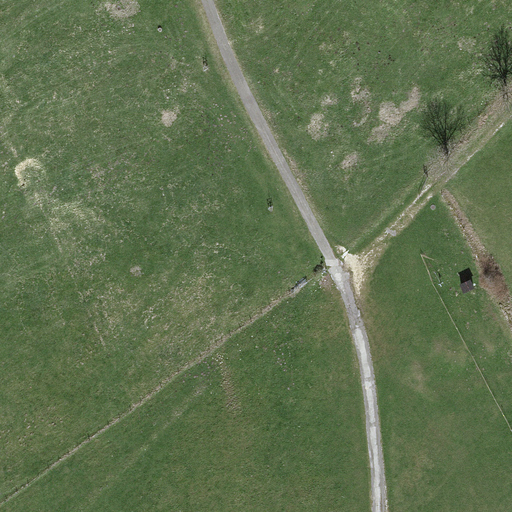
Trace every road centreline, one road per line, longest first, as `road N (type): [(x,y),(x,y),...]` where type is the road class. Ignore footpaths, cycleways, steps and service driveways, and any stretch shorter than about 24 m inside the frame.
road 1 (track): [(373,511),(349,289),(243,103),(207,0)]
road 2 (track): [(349,289),(511,111)]
